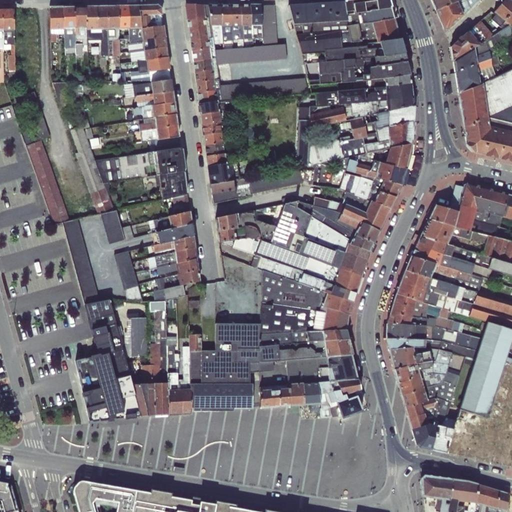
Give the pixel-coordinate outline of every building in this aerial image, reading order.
[(357,24),(393,19),(390,7),(391,7),(389,0),(348,0),(345,0),(345,2),(343,2),(347,26),(353,25),(357,24)] [(430,0),(435,10),(436,10),(459,0),(430,0)] [(459,0),(436,10),(436,11),(443,28),(447,29),(462,15),(470,9),(477,0),(459,0)] [(511,22),(511,3),(508,0),(503,0),(493,13),(495,15),(491,20),(502,30),(509,25),(511,22)] [(347,26),(343,2),(288,5),(293,25),(301,24),(302,34),(303,33),(348,30),(347,26)] [(209,16),(208,5),(188,4),(187,4),(186,4),(186,5),(185,6),(185,7),(187,20),(209,16)] [(156,5),(138,6),(140,28),(163,26),(160,9),(157,5),(156,5)] [(220,5),(208,5),(209,16),(211,27),(212,38),(213,45),(222,44),(223,47),(220,5)] [(229,5),(220,5),(223,47),(232,46),(232,39),(229,5)] [(240,5),(229,5),(232,39),(237,39),(242,38),(240,5)] [(250,5),(240,5),(242,38),(242,40),(252,39),(250,5)] [(250,5),(252,39),(263,38),(260,5),(257,5),(250,5)] [(273,5),(260,5),(263,38),(263,46),(277,45),(273,5)] [(117,6),(106,7),(108,56),(112,56),(112,57),(119,57),(119,56),(118,39),(118,36),(118,27),(117,6)] [(128,6),(117,6),(118,27),(129,27),(128,6)] [(133,6),(128,6),(129,27),(129,39),(130,43),(142,42),(142,40),(140,28),(138,6),(133,6)] [(74,7),(63,8),(64,35),(64,48),(67,48),(67,45),(75,45),(74,7)] [(85,7),(74,7),(75,45),(77,58),(81,58),(81,45),(87,45),(86,41),(85,7)] [(96,7),(85,7),(86,41),(97,41),(96,7)] [(106,7),(96,7),(97,41),(100,41),(100,56),(108,56),(106,7)] [(64,35),(63,8),(49,8),(50,42),(57,43),(56,35),(64,35)] [(13,9),(2,9),(3,41),(3,50),(10,50),(11,55),(7,56),(9,77),(15,77),(13,9)] [(209,16),(187,20),(188,30),(211,27),(209,16)] [(302,34),(295,34),(301,55),(306,54),(324,52),(324,50),(365,46),(364,44),(399,39),(393,19),(357,24),(353,25),(347,26),(348,30),(303,33),(302,34)] [(453,61),(493,36),(480,21),(451,46),(450,47),(453,61)] [(301,24),(293,25),(295,34),(302,34),(301,24)] [(493,36),(453,61),(454,73),(497,54),(494,44),(511,36),(511,30),(510,25),(509,25),(502,30),(493,36)] [(163,26),(140,28),(142,40),(164,37),(163,26)] [(211,27),(188,30),(190,41),(212,38),(211,27)] [(142,42),(130,43),(127,44),(128,52),(128,53),(130,53),(166,47),(164,37),(142,40),(142,42)] [(212,38),(190,41),(191,52),(214,48),(213,45),(212,38)] [(403,53),(399,39),(364,44),(365,46),(324,50),(324,52),(325,62),(342,60),(361,58),(403,53)] [(253,47),(214,50),(214,51),(215,59),(216,65),(286,58),(285,44),(277,45),(263,46),(253,47)] [(166,47),(130,53),(131,62),(137,62),(167,58),(166,47)] [(214,48),(191,52),(193,62),(215,59),(214,51),(214,50),(214,48)] [(403,53),(361,58),(362,68),(405,62),(403,53)] [(497,54),(454,73),(458,93),(482,83),(489,80),(486,76),(483,77),(481,73),(477,75),(475,72),(499,64),(497,54)] [(167,58),(137,62),(138,73),(149,72),(169,69),(167,58)] [(342,60),(325,62),(317,63),(319,79),(308,80),(309,85),(344,82),(409,75),(405,62),(362,68),(361,58),(342,60)] [(215,59),(193,62),(194,72),(216,69),(216,65),(215,59)] [(169,69),(149,72),(150,81),(150,83),(170,80),(169,69)] [(216,69),(194,72),(196,83),(218,80),(217,70),(216,69)] [(482,83),(458,93),(458,98),(463,128),(511,105),(511,69),(489,80),(482,83)] [(98,72),(88,73),(88,82),(98,81),(98,72)] [(409,75),(344,82),(345,85),(353,85),(353,88),(368,86),(368,88),(410,84),(409,75)] [(304,78),(219,86),(219,90),(221,101),(307,92),(304,78)] [(150,83),(132,85),(134,97),(136,96),(172,91),(170,80),(150,83)] [(218,80),(196,83),(197,93),(219,90),(219,86),(218,80)] [(74,105),(65,82),(52,83),(69,130),(81,126),(79,119),(78,116),(74,105)] [(134,97),(132,85),(132,84),(123,85),(125,98),(134,97)] [(410,84),(368,88),(315,94),(316,107),(412,96),(410,84)] [(81,85),(72,85),(73,98),(82,97),(81,85)] [(219,90),(197,93),(199,104),(221,101),(219,90)] [(172,91),(136,96),(137,107),(173,103),(172,91)] [(62,222),(69,221),(40,140),(49,137),(33,92),(21,96),(26,110),(32,130),(37,142),(26,146),(53,224),(62,222)] [(309,121),(309,129),(315,127),(349,120),(361,117),(413,106),(412,96),(316,107),(310,107),(309,118),(309,121)] [(221,101),(199,104),(200,114),(222,111),(221,101)] [(173,103),(137,107),(131,108),(133,116),(142,114),(143,119),(153,117),(175,114),(173,103)] [(511,105),(463,128),(466,142),(465,143),(473,153),(474,152),(475,152),(511,161),(511,105)] [(413,106),(361,117),(363,125),(373,122),(374,130),(412,121),(413,106)] [(309,118),(310,107),(299,108),(298,117),(309,118)] [(222,111),(200,114),(202,125),(224,121),(222,111)] [(175,114),(153,117),(154,123),(153,122),(138,124),(139,131),(177,125),(175,114)] [(86,117),(79,119),(81,126),(83,129),(89,128),(86,117)] [(361,117),(349,120),(349,122),(339,125),(341,130),(350,128),(353,139),(362,136),(364,145),(377,143),(388,140),(411,134),(412,121),(374,130),(373,122),(363,125),(361,117)] [(309,129),(309,121),(297,120),(295,160),(300,161),(300,167),(302,167),(302,168),(307,167),(309,129)] [(224,121),(202,125),(203,135),(225,132),(224,121)] [(177,125),(139,131),(141,142),(148,141),(153,140),(178,137),(177,125)] [(81,126),(69,130),(77,153),(75,154),(97,214),(112,209),(103,183),(94,161),(90,149),(87,139),(86,138),(83,129),(81,126)] [(309,129),(307,167),(321,164),(346,158),(366,154),(364,145),(362,136),(353,139),(338,142),(338,140),(320,145),(315,127),(309,129)] [(86,138),(87,139),(93,138),(90,128),(84,130),(86,138)] [(37,142),(32,130),(21,133),(26,146),(37,142)] [(225,132),(203,135),(204,146),(227,143),(225,132)] [(377,143),(364,145),(366,154),(410,144),(411,134),(388,140),(377,143)] [(178,137),(153,140),(155,152),(180,148),(178,137)] [(89,140),(90,149),(100,148),(98,138),(89,140)] [(227,143),(204,146),(206,157),(228,153),(227,143)] [(366,154),(346,158),(375,166),(377,162),(405,169),(410,153),(410,144),(366,154)] [(150,153),(94,161),(103,183),(154,176),(183,171),(183,170),(180,150),(180,148),(155,152),(150,153)] [(228,153),(206,157),(207,167),(230,163),(228,153)] [(346,158),(321,164),(361,175),(401,185),(405,169),(377,162),(375,166),(346,158)] [(230,163),(207,167),(209,177),(231,174),(230,163)] [(300,169),(248,180),(249,188),(250,195),(302,183),(300,169)] [(304,170),(302,184),(310,185),(312,171),(304,170)] [(183,171),(154,176),(157,190),(160,190),(162,200),(172,198),(186,194),(183,171)] [(372,181),(360,177),(345,173),(339,189),(345,192),(389,209),(395,197),(370,189),(372,181)] [(231,174),(209,177),(210,185),(232,181),(231,174)] [(361,175),(360,177),(372,181),(370,189),(395,197),(401,185),(361,175)] [(232,181),(210,185),(211,194),(249,188),(248,180),(248,178),(232,181)] [(456,185),(449,209),(457,211),(496,226),(499,227),(502,217),(508,195),(467,184),(467,183),(463,186),(464,186),(463,187),(456,185)] [(249,188),(211,194),(213,204),(250,195),(249,188)] [(339,202),(335,211),(342,215),(379,231),(389,209),(345,192),(342,199),(344,200),(342,203),(339,202)] [(186,194),(172,198),(175,215),(189,212),(186,194)] [(511,195),(508,195),(502,217),(511,220),(511,195)] [(313,197),(312,205),(327,209),(329,201),(313,197)] [(297,201),(297,203),(296,208),(311,216),(323,224),(349,239),(352,234),(311,208),(312,205),(297,201)] [(329,201),(327,209),(335,211),(339,202),(329,201)] [(284,205),(276,227),(271,243),(327,264),(360,277),(365,264),(303,238),(311,216),(296,208),(297,203),(284,205)] [(335,211),(327,209),(312,205),(311,208),(352,234),(373,243),(379,231),(342,215),(335,211)] [(436,205),(429,219),(487,236),(489,237),(493,238),(496,226),(457,211),(449,209),(436,205)] [(103,224),(118,220),(115,210),(113,211),(100,214),(103,224)] [(256,226),(255,220),(254,210),(215,219),(217,232),(247,227),(256,226)] [(189,212),(175,215),(148,222),(151,233),(190,224),(189,212)] [(323,224),(311,216),(303,238),(365,264),(369,252),(346,243),(336,239),(318,232),(323,224)] [(69,221),(62,222),(64,229),(78,225),(77,219),(69,221)] [(429,219),(420,236),(450,246),(453,236),(485,244),(487,236),(429,219)] [(118,220),(103,224),(105,231),(120,227),(118,220)] [(239,239),(235,240),(233,248),(255,255),(321,280),(327,264),(271,243),(276,227),(255,220),(256,226),(247,227),(248,238),(239,239)] [(154,245),(192,236),(191,231),(191,227),(190,224),(151,233),(151,236),(152,240),(154,245)] [(349,239),(323,224),(318,232),(336,239),(346,243),(369,252),(373,243),(352,234),(349,239)] [(78,225),(64,229),(65,235),(80,231),(78,225)] [(121,227),(120,227),(122,234),(123,234),(124,239),(133,237),(129,225),(121,227)] [(120,227),(105,231),(106,237),(123,234),(122,234),(120,227)] [(247,227),(217,232),(218,243),(235,240),(239,239),(248,238),(247,227)] [(80,231),(65,235),(67,242),(82,238),(80,231)] [(123,234),(106,237),(107,238),(109,245),(124,239),(123,234)] [(192,236),(154,245),(154,254),(173,250),(173,252),(194,248),(192,236)] [(420,236),(416,246),(487,269),(491,259),(482,256),(450,246),(420,236)] [(485,244),(482,256),(491,259),(511,265),(511,243),(493,238),(489,237),(487,236),(485,244)] [(82,238),(67,242),(70,252),(84,248),(82,238)] [(416,246),(410,257),(471,275),(482,278),(488,280),(491,270),(487,269),(416,246)] [(84,248),(70,252),(72,259),(86,255),(84,248)] [(194,248),(173,252),(147,258),(149,270),(156,268),(195,259),(194,248)] [(115,263),(130,259),(127,251),(113,256),(115,263)] [(86,255),(72,259),(74,266),(88,262),(86,255)] [(321,280),(255,255),(250,266),(262,271),(352,302),(355,293),(321,280)] [(410,257),(405,270),(478,292),(482,278),(471,275),(410,257)] [(130,259),(115,263),(118,271),(132,267),(130,262),(130,259)] [(195,259),(156,268),(158,275),(176,271),(177,275),(197,270),(195,259)] [(511,265),(491,259),(487,269),(491,270),(492,270),(511,276),(511,265)] [(88,262),(74,266),(75,273),(90,269),(88,262)] [(327,264),(321,280),(355,293),(360,277),(327,264)] [(132,267),(118,271),(120,278),(134,275),(132,267)] [(90,269),(75,273),(76,276),(77,280),(92,276),(90,269)] [(197,270),(177,275),(156,280),(158,291),(181,285),(199,281),(197,270)] [(405,270),(400,282),(511,315),(511,302),(478,292),(405,270)] [(262,271),(261,303),(309,310),(319,311),(320,307),(347,315),(352,302),(262,271)] [(134,275),(120,278),(122,285),(136,282),(134,275)] [(92,276),(77,280),(79,286),(93,282),(92,276)] [(93,282),(79,286),(81,293),(95,289),(93,282)] [(136,282),(122,285),(124,291),(138,288),(136,282)] [(511,315),(400,282),(396,294),(427,304),(440,308),(450,311),(486,322),(511,330),(511,315)] [(181,285),(158,291),(153,292),(154,303),(165,302),(165,301),(167,300),(184,296),(181,285)] [(138,288),(124,291),(125,297),(137,294),(139,294),(138,288)] [(95,289),(81,293),(82,296),(83,299),(97,296),(95,289)] [(396,294),(390,313),(426,318),(426,309),(427,304),(396,294)] [(97,296),(83,299),(84,304),(99,301),(97,296)] [(99,301),(84,304),(98,356),(75,361),(84,399),(89,422),(140,416),(129,374),(108,299),(99,301)] [(165,302),(154,303),(149,303),(149,305),(149,312),(153,312),(154,336),(149,336),(150,365),(154,415),(168,415),(167,337),(165,302)] [(260,324),(260,334),(306,332),(309,310),(261,303),(260,324)] [(309,310),(306,332),(345,330),(347,315),(320,307),(319,311),(309,310)] [(440,308),(437,316),(447,320),(450,311),(440,308)] [(390,313),(386,324),(435,327),(441,328),(457,332),(461,334),(464,325),(447,320),(437,316),(435,319),(429,318),(428,318),(428,319),(426,318),(390,313)] [(469,376),(459,409),(475,414),(486,417),(497,381),(501,371),(504,361),(507,351),(510,342),(511,334),(511,330),(486,322),(484,331),(481,339),(477,351),(475,360),(473,365),(473,366),(469,376)] [(214,324),(214,343),(237,343),(237,360),(249,360),(249,371),(259,371),(259,362),(260,347),(260,334),(260,324),(237,324),(216,324),(214,324)] [(435,327),(386,324),(386,339),(440,341),(477,351),(481,339),(461,334),(457,332),(441,328),(435,327)] [(260,334),(260,347),(348,340),(345,330),(306,332),(260,334)] [(183,380),(177,380),(177,414),(190,413),(189,352),(201,351),(200,335),(188,335),(189,347),(182,347),(183,380)] [(176,337),(167,337),(168,415),(177,414),(177,380),(177,374),(179,374),(180,355),(174,354),(173,346),(176,346),(176,337)] [(440,341),(386,339),(389,350),(424,347),(438,351),(451,353),(464,356),(465,357),(475,360),(477,351),(440,341)] [(260,347),(259,362),(273,361),(286,360),(351,355),(348,340),(260,347)] [(214,351),(201,351),(189,352),(190,413),(191,413),(191,411),(218,411),(220,411),(221,410),(226,405),(227,407),(228,407),(230,408),(232,408),(252,408),(252,384),(249,384),(249,371),(249,360),(237,360),(237,343),(214,343),(215,351),(214,351)] [(424,347),(389,350),(393,370),(414,366),(419,365),(435,362),(438,351),(424,347)] [(438,351),(435,362),(447,365),(451,353),(438,351)] [(351,355),(286,360),(288,384),(288,389),(291,388),(291,384),(302,384),(317,383),(357,379),(351,355)] [(475,360),(465,357),(463,363),(473,365),(475,360)] [(273,361),(259,362),(259,371),(273,371),(273,361)] [(414,366),(393,370),(397,383),(432,375),(445,372),(445,371),(447,365),(435,362),(419,365),(414,366)] [(139,374),(129,374),(140,416),(154,415),(150,365),(140,365),(142,383),(140,384),(139,374)] [(447,365),(445,371),(459,376),(460,373),(451,370),(453,366),(447,365)] [(441,385),(401,395),(407,415),(419,413),(434,407),(441,405),(450,403),(459,376),(445,371),(445,372),(443,377),(441,385)] [(432,375),(397,383),(401,395),(441,385),(443,377),(445,372),(432,375)] [(357,379),(317,383),(319,394),(321,393),(331,391),(331,393),(334,398),(354,392),(360,390),(357,379)] [(317,383),(302,384),(303,404),(320,403),(319,394),(317,383)] [(291,388),(288,389),(289,405),(303,404),(302,384),(291,384),(291,388)] [(289,405),(288,389),(286,389),(286,385),(259,387),(259,408),(289,405)] [(360,390),(354,392),(361,410),(367,408),(360,390)] [(319,394),(320,403),(321,410),(319,410),(319,418),(338,416),(338,418),(341,417),(341,418),(361,411),(361,410),(354,392),(334,398),(331,393),(331,391),(321,393),(319,394)] [(419,413),(407,415),(411,430),(426,424),(435,426),(438,426),(445,419),(450,403),(441,405),(434,407),(419,413)] [(435,426),(431,450),(445,453),(455,422),(445,419),(438,426),(435,426)] [(426,424),(411,430),(415,444),(415,445),(419,448),(419,447),(431,450),(435,426),(426,424)] [(446,511),(451,480),(441,478),(424,476),(420,479),(423,509),(424,509),(423,511),(446,511)] [(472,511),(477,485),(467,482),(451,480),(446,511),(472,511)] [(9,511),(18,510),(11,487),(7,487),(8,483),(0,481),(0,497),(4,511),(9,511)] [(150,493),(84,481),(82,481),(80,482),(78,482),(77,483),(76,484),(75,485),(74,486),(73,488),(72,490),(72,491),(72,492),(77,511),(97,511),(96,508),(99,507),(115,509),(116,503),(118,503),(116,511),(283,511),(265,509),(264,511),(260,511),(237,508),(237,504),(216,500),(215,504),(202,501),(202,498),(192,496),(191,500),(172,496),(173,493),(151,489),(150,493)] [(477,485),(472,511),(483,511),(487,488),(477,485)] [(487,488),(483,511),(494,511),(497,491),(487,488)] [(497,491),(494,511),(506,511),(507,494),(497,491)]
